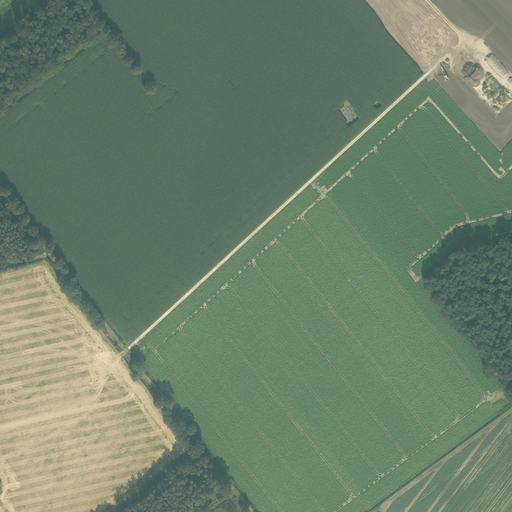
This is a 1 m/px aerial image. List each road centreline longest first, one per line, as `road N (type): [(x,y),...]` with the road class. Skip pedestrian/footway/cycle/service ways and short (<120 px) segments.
road 1 (track): [(485,21),(125,351)]
road 2 (track): [(0,193),(250,511)]
